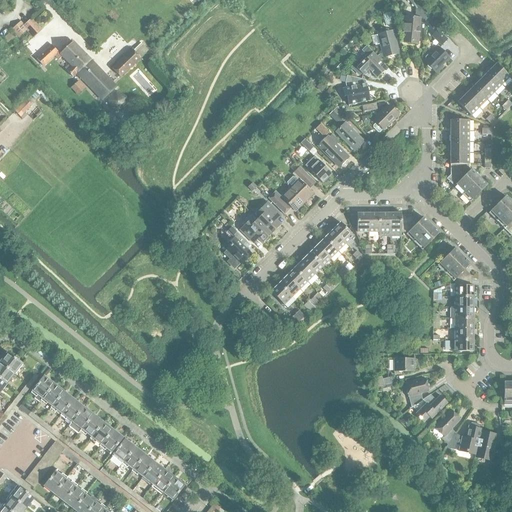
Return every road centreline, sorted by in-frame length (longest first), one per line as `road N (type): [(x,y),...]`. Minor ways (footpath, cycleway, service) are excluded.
road 1 (residential): [(493,360),(488,321),(501,304),(501,275),(457,232)]
road 2 (residential): [(244,295),(340,196)]
road 3 (residential): [(340,196),(346,180),(426,101)]
